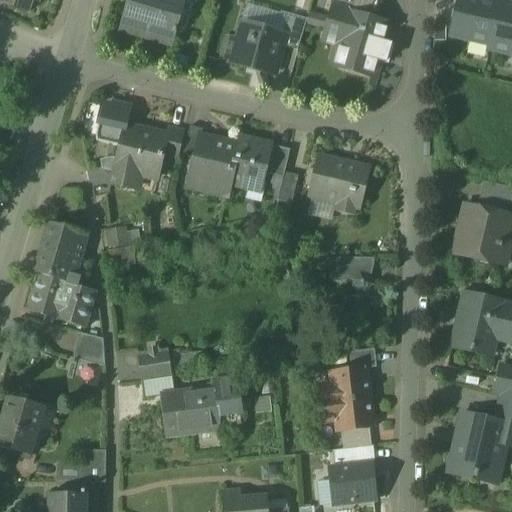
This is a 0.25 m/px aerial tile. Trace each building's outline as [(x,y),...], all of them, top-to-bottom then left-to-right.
[(3,0),(2,4),(29,13),(33,0),(3,0)] [(143,0),(141,7),(129,3),(122,31),(172,45),(173,40),(174,40),(178,29),(176,29),(184,0),(143,0)] [(384,0),(344,0),(342,10),(378,21),(384,0)] [(484,0),(459,0),(450,37),(489,46),(488,51),(489,51),(501,0),(499,0),(499,4),(484,0)] [(511,1),(505,0),(501,0),(489,51),(511,56),(511,1)] [(342,10),(333,8),(325,36),(346,43),(339,69),(376,79),(391,25),(378,21),(342,10)] [(307,23),(289,18),(285,34),(286,35),(283,46),(299,51),(307,23)] [(285,34),(244,23),(238,43),(245,45),(241,61),(276,71),(283,46),(286,35),(285,34)] [(203,130),(190,127),(183,157),(195,160),(200,138),(202,138),(203,130)] [(126,129),(124,128),(120,148),(111,186),(134,191),(138,174),(158,179),(167,138),(126,129)] [(202,138),(200,138),(195,160),(194,163),(199,165),(196,177),(210,180),(208,192),(228,196),(241,139),(239,147),(202,138)] [(256,145),(243,141),(243,139),(241,139),(228,196),(229,197),(231,185),(250,189),(252,182),(263,185),(265,173),(272,146),(257,143),(256,145)] [(291,151),(272,146),(265,173),(285,178),(286,173),(291,151)] [(370,169),(319,157),(309,197),(337,204),(335,212),(355,217),(357,209),(361,210),(370,169)] [(299,177),(286,173),(285,178),(279,201),(293,204),(299,177)] [(511,188),(487,183),(480,211),(506,217),(511,193),(511,188)] [(80,191),(61,189),(60,200),(58,200),(57,212),(78,213),(78,203),(82,203),(80,191)] [(480,211),(466,208),(459,237),(461,238),(458,253),(456,252),(455,254),(474,259),(474,260),(478,265),(484,267),(491,264),(491,263),(494,263),(497,247),(506,249),(511,224),(511,218),(506,217),(480,211)] [(140,224),(105,231),(114,265),(146,260),(146,259),(145,259),(140,224)] [(50,225),(36,274),(59,281),(69,284),(69,285),(78,288),(81,278),(76,277),(88,236),(50,225)] [(375,259),(339,258),(338,258),(334,277),(347,280),(355,282),(356,291),(366,293),(372,287),(371,276),(372,271),(375,260),(374,260),(375,259)] [(69,284),(59,281),(59,283),(40,278),(30,311),(86,328),(96,292),(78,288),(69,285),(69,284)] [(504,304),(465,295),(453,347),(492,357),(498,330),(511,333),(511,307),(504,306),(504,304)] [(105,340),(81,334),(75,359),(106,367),(105,340)] [(173,351),(177,378),(210,375),(205,347),(173,351)] [(375,350),(350,353),(352,370),(366,368),(366,369),(377,368),(375,350)] [(169,352),(140,356),(143,382),(173,377),(169,352)] [(352,370),(331,372),(333,385),(320,387),(322,404),(371,399),(368,380),(367,380),(366,369),(366,368),(352,370)] [(511,370),(501,368),(496,394),(503,395),(511,397),(511,370)] [(173,377),(143,382),(146,399),(162,397),(176,395),(173,377)] [(237,381),(215,384),(216,389),(219,413),(241,410),(237,381)] [(216,389),(176,395),(162,397),(168,438),(169,438),(169,437),(193,434),(193,435),(195,434),(195,433),(221,430),(219,413),(216,389)] [(511,397),(503,395),(496,422),(510,427),(511,427),(511,397)] [(45,408),(10,398),(0,432),(0,447),(32,457),(36,438),(37,439),(45,408)] [(371,399),(322,404),(324,422),(337,421),(338,434),(342,433),(370,430),(373,430),(371,417),(373,417),(371,399)] [(496,422),(464,415),(450,473),(478,479),(479,474),(498,478),(510,427),(496,422)] [(370,430),(342,433),(344,450),(370,447),(372,447),(370,430)] [(344,450),(335,451),(337,470),(372,466),(370,447),(344,450)] [(107,465),(83,465),(82,483),(106,483),(107,465)] [(267,498),(242,500),(241,492),(224,493),(225,511),(288,511),(289,510),(269,511),(267,498)] [(87,495),(50,495),(49,511),(87,511),(87,496),(87,495)] [(103,511),(104,496),(87,496),(87,511),(103,511)]
